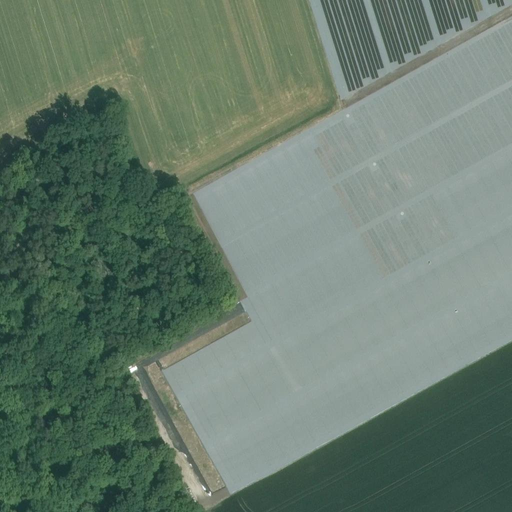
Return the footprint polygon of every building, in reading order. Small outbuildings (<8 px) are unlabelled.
[(326,183),(357,165),(359,156),(351,141),(356,139),(344,117),(321,130),(329,131),(333,129),(336,135),(337,132),(340,130),(347,131),(347,133),(351,141),(343,139),(344,134),(338,133),(337,142),(336,142),(335,152),(326,151),(325,157),(330,158),(331,159),(330,163),(326,166),(325,171),(320,173),(326,183)] [(374,273),(511,211),(511,151),(462,173),(476,205),(470,207),(461,187),(437,198),(446,219),(432,226),(421,203),(403,211),(404,215),(394,219),(401,236),(386,242),(388,246),(378,250),(381,257),(369,262),(374,273)] [(378,342),(452,308),(452,302),(448,292),(455,292),(453,289),(448,289),(448,286),(446,280),(444,275),(450,272),(442,272),(436,275),(431,263),(355,298),(359,307),(367,307),(368,342),(378,342)] [(370,399),(373,412),(432,374),(430,371),(434,370),(430,368),(417,371),(409,365),(421,363),(411,356),(421,354),(409,335),(369,361),(386,357),(383,370),(381,368),(379,377),(373,375),(373,373),(370,373),(369,369),(366,388),(377,380),(378,385),(383,384),(386,387),(383,387),(381,396),(376,395),(370,399)] [(334,404),(341,400),(330,380),(316,388),(323,400),(330,396),(334,404)]
